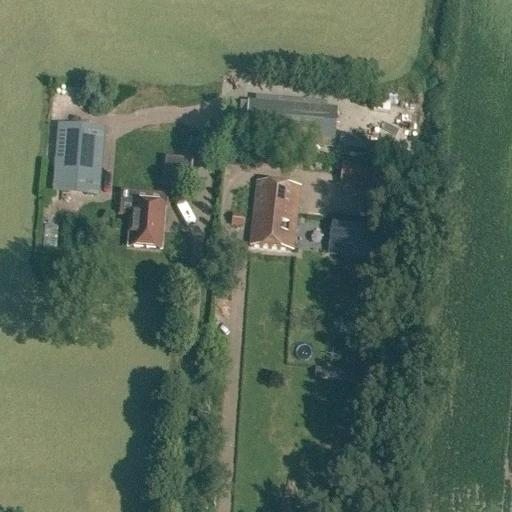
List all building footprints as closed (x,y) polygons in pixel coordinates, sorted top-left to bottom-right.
[(245,137),(331,145),(335,110),(248,102),(245,137)] [(105,134),(58,130),(53,190),(100,194),(105,134)] [(177,192),(194,191),(192,160),(175,161),(177,192)] [(342,166),(341,188),(382,191),(383,168),(342,166)] [(249,248),(292,254),(301,191),(258,185),(249,248)] [(132,207),(128,251),(160,254),(164,210),(132,207)] [(331,218),(326,254),(368,260),(373,223),(331,218)]
